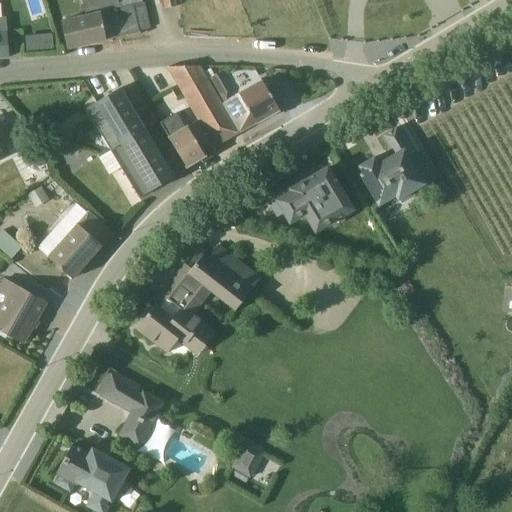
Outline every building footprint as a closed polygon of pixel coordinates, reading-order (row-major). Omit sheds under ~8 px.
[(81,0),(84,16),(60,22),(66,50),(108,40),(138,33),(138,32),(148,29),(140,0),(81,0)] [(161,0),(164,10),(175,7),(173,0),(161,0)] [(167,68),(213,148),(239,134),(199,66),(167,68)] [(239,134),(278,111),(260,81),(228,100),(214,76),(213,76),(209,70),(208,69),(203,73),(239,134)] [(110,151),(144,130),(156,123),(135,88),(123,95),(119,89),(85,109),(110,151)] [(204,156),(203,155),(213,148),(196,121),(183,129),(175,114),(159,124),(185,167),(204,156)] [(395,128),(381,136),(393,155),(377,164),(373,157),(357,167),(361,174),(358,175),(377,207),(393,198),(395,202),(425,184),(410,160),(414,158),(395,128)] [(165,165),(144,130),(110,151),(97,158),(107,175),(120,168),(138,199),(163,183),(173,178),(165,165)] [(0,158),(9,154),(0,136),(0,158)] [(351,210),(326,169),(290,190),(291,192),(269,206),(276,218),(283,213),(289,222),(303,214),(314,232),(351,210)] [(34,208),(48,200),(48,199),(40,187),(26,195),(34,208)] [(72,279),(112,234),(87,212),(86,213),(75,203),(36,248),(72,279)] [(20,247),(1,230),(0,231),(0,250),(10,260),(20,247)] [(184,265),(171,281),(200,304),(209,292),(233,311),(259,278),(217,246),(207,259),(201,255),(190,269),(184,265)] [(45,302),(3,279),(0,284),(0,294),(5,297),(0,306),(0,331),(21,344),(45,302)] [(202,322),(193,314),(200,304),(171,281),(160,295),(163,298),(157,307),(154,305),(135,330),(165,354),(176,341),(196,356),(213,334),(200,324),(202,322)] [(137,389),(110,374),(98,396),(129,413),(117,435),(138,447),(163,403),(141,390),(139,394),(136,392),(137,389)] [(71,445),(55,474),(57,475),(53,483),(69,492),(74,483),(91,492),(84,506),(95,511),(104,511),(107,507),(105,505),(107,501),(110,502),(128,469),(91,448),(88,454),(71,445)] [(262,481),(273,463),(245,448),(235,467),(262,481)]
